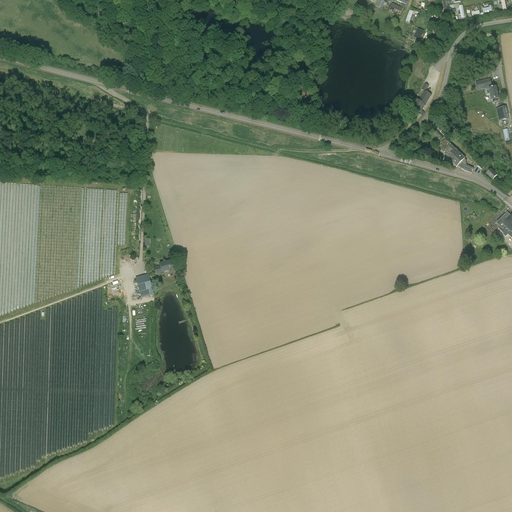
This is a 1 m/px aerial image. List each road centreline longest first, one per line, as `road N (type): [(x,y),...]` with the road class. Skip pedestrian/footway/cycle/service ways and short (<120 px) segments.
road 1 (primary): [(378,153),(0,57)]
road 2 (unclassified): [(378,153),(434,105),(462,35),(511,19)]
road 3 (primary): [(511,204),(463,175),(378,153)]
